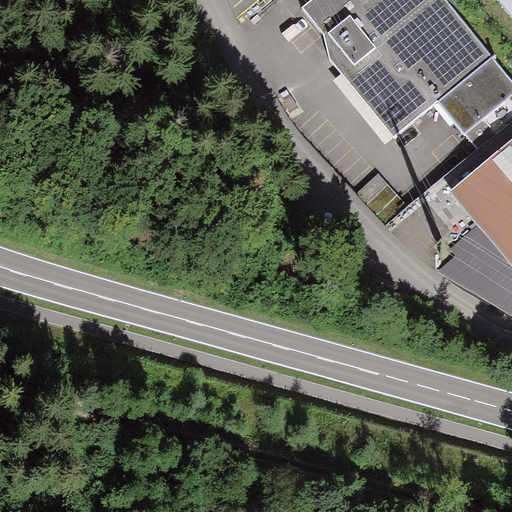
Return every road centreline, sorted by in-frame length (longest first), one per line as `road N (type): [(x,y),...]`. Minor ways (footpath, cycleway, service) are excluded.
road 1 (primary): [(0,264),(511,412)]
road 2 (track): [(429,511),(0,391)]
road 3 (unclassified): [(237,0),(295,111),(379,221),(511,305)]
